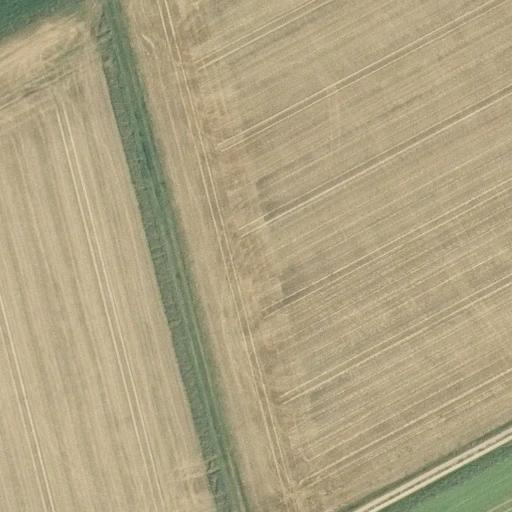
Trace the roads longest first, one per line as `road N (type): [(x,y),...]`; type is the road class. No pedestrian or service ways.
road 1 (track): [(240,511),(109,0)]
road 2 (track): [(511,435),(368,511)]
